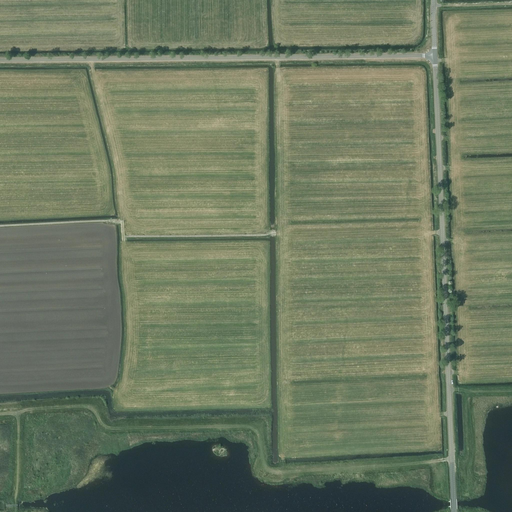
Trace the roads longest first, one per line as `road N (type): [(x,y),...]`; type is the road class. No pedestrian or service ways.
road 1 (tertiary): [(453,511),(434,56)]
road 2 (unclassified): [(434,56),(0,60)]
